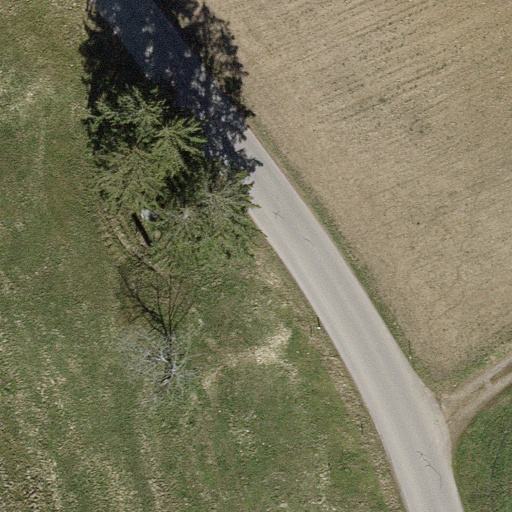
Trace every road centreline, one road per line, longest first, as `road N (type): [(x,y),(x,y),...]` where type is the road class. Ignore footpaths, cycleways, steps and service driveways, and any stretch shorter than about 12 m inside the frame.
road 1 (tertiary): [(126,0),(334,286),(396,398),(439,511)]
road 2 (track): [(413,437),(511,366)]
